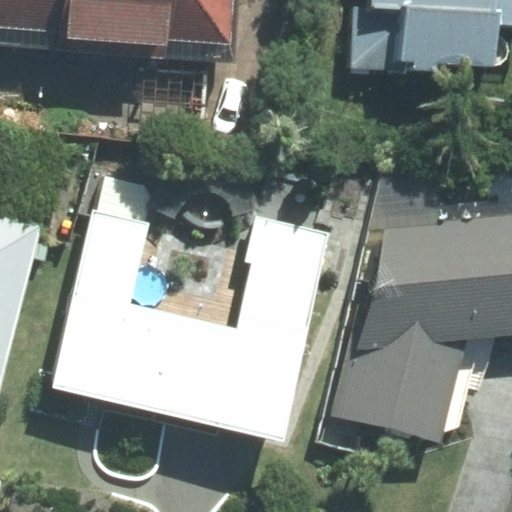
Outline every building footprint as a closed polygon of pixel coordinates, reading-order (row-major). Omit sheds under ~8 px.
[(0,0),(0,45),(218,61),(222,0),(0,0)] [(511,33),(511,0),(355,0),(351,64),(478,71),(481,31),(511,33)] [(151,189),(94,175),(43,391),(269,445),(319,237),(256,222),(229,334),(122,308),(151,189)] [(0,340),(30,228),(0,220),(0,340)] [(511,220),(378,232),(328,419),(434,447),(464,334),(511,329),(511,220)]
